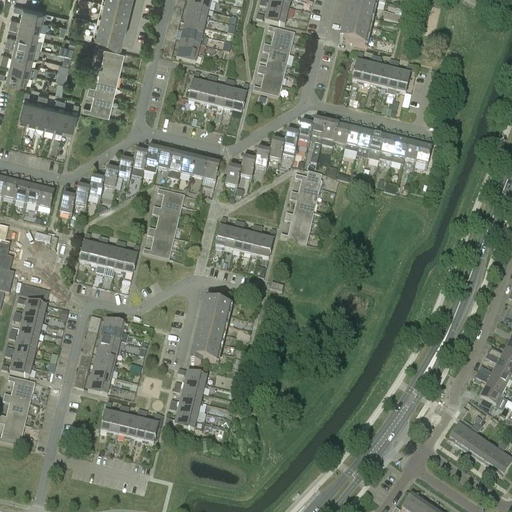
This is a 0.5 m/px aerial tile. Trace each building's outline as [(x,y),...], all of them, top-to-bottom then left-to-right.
[(97,32),(100,33),(98,42),(116,46),(117,43),(120,43),(121,37),(118,36),(126,0),(104,0),(102,10),(101,15),(97,32)] [(213,4),(210,3),(198,0),(190,0),(189,7),(208,12),(210,6),(213,7),(213,4)] [(293,4),(294,1),(288,0),(269,0),(269,4),(288,9),(290,4),(293,4)] [(353,0),(343,43),(364,48),(374,8),(376,0),(353,0)] [(288,9),(269,4),(267,13),(289,19),(290,17),(286,17),(288,9)] [(207,19),(208,12),(189,7),(187,16),(209,21),(209,20),(207,19)] [(23,8),(21,17),(43,22),(43,21),(41,20),(43,13),(23,8)] [(267,13),(264,22),(284,27),(285,21),(288,22),(289,19),(267,13)] [(185,25),(204,29),(205,24),(208,24),(209,21),(187,16),(185,25)] [(18,26),(38,31),(40,25),(42,25),(43,22),(21,17),(18,26)] [(202,37),(204,29),(185,25),(182,33),(205,39),(205,37),(202,37)] [(16,35),(36,40),(38,31),(18,26),(16,35)] [(272,41),(292,46),(294,35),(268,28),(267,33),(274,35),(272,41)] [(180,42),(200,47),(205,48),(207,40),(205,39),(182,33),(180,42)] [(14,44),(40,50),(42,42),(36,40),(16,35),(14,44)] [(292,46),(272,41),(271,47),(263,46),(262,49),(289,56),(292,46)] [(178,51),(200,57),(201,55),(198,54),(200,47),(180,42),(178,51)] [(40,50),(14,44),(12,53),(32,57),(34,49),(40,50)] [(74,50),(64,47),(62,56),(71,58),(74,50)] [(102,60),(122,64),(124,53),(98,47),(97,52),(104,53),(102,60)] [(289,56),(262,49),(261,54),(268,55),(267,62),(286,67),(289,56)] [(200,57),(178,51),(176,60),(195,65),(197,59),(200,60),(200,57)] [(34,58),(32,57),(12,53),(10,61),(30,66),(31,60),(34,60),(34,58)] [(93,69),(119,75),(122,64),(102,60),(100,66),(94,65),(93,69)] [(8,70),(30,75),(31,74),(28,73),(30,66),(10,61),(8,70)] [(286,67),(267,62),(265,69),(258,67),(257,70),(284,77),(286,67)] [(358,84),(359,84),(358,87),(360,87),(365,64),(356,62),(351,82),(358,84)] [(365,64),(360,87),(362,88),(363,85),(369,86),(374,67),(365,64)] [(369,86),(376,88),(376,91),(377,91),(383,69),(374,67),(369,86)] [(97,81),(117,86),(119,75),(93,69),(92,73),(99,74),(97,81)] [(383,69),(377,91),(380,92),(381,89),(387,91),(392,71),(383,69)] [(30,75),(8,70),(6,80),(26,84),(27,77),(30,78),(30,75)] [(284,77),(257,70),(256,75),(263,77),(262,83),(281,88),(284,77)] [(392,71),(387,91),(388,91),(386,96),(395,98),(401,73),(392,71)] [(410,75),(401,73),(395,98),(395,96),(397,96),(398,93),(405,95),(410,75)] [(88,90),(114,96),(117,86),(97,81),(95,88),(89,86),(88,90)] [(196,107),(201,85),(192,82),(187,102),(195,104),(194,106),(196,107)] [(281,88),(262,83),(260,90),(253,88),(252,92),(267,96),(271,97),(278,98),(281,88)] [(199,105),(206,106),(210,87),(201,85),(196,107),(199,108),(199,105)] [(210,87),(206,106),(212,108),(212,111),(214,111),(219,89),(210,87)] [(217,109),(223,111),(228,91),(219,89),(214,111),(216,112),(217,109)] [(92,102),(112,107),(114,96),(88,90),(87,94),(94,96),(92,102)] [(228,91),(223,111),(230,112),(229,115),(232,116),(237,93),(228,91)] [(246,96),(237,93),(232,116),(234,116),(234,113),(241,115),(246,96)] [(24,124),(27,125),(32,103),(23,100),(18,120),(25,122),(24,124)] [(109,118),(112,107),(92,102),(90,109),(83,107),(82,112),(109,118)] [(32,103),(27,125),(29,125),(29,123),(36,124),(41,105),(32,103)] [(41,105),(36,124),(43,126),(42,128),(44,129),(50,107),(41,105)] [(50,107),(44,129),(47,130),(47,127),(54,129),(58,109),(50,107)] [(381,116),(389,118),(391,112),(386,111),(387,108),(384,107),(381,116)] [(58,109),(54,129),(60,130),(60,133),(62,133),(67,111),(58,109)] [(67,111),(62,133),(64,134),(65,131),(72,133),(76,113),(67,111)] [(311,138),(310,144),(322,147),(327,124),(321,123),(320,115),(317,114),(314,126),(311,138)] [(339,127),(333,125),(331,118),(328,117),(327,124),(322,147),(333,150),(335,144),(339,127)] [(314,126),(308,124),(306,119),(303,119),(301,127),(299,128),(300,132),(299,136),(298,142),(307,144),(307,148),(309,148),(311,138),(314,126)] [(350,130),(344,128),(343,121),(340,120),(339,127),(335,144),(344,146),(343,150),(345,151),(350,130)] [(362,132),(356,131),(355,124),(352,123),(350,130),(345,151),(345,152),(357,155),(358,149),(358,150),(362,132)] [(374,135),(368,134),(366,126),(364,126),(362,132),(358,150),(367,152),(366,156),(369,156),(370,152),(374,135)] [(288,127),(287,133),(286,136),(284,137),(285,141),(285,145),(283,151),(293,153),(292,157),(294,157),(298,142),(299,136),(293,135),(291,128),(288,127)] [(375,129),(374,135),(370,152),(369,156),(367,161),(379,164),(379,162),(380,162),(382,155),(386,138),(379,136),(378,129),(375,129)] [(387,131),(386,138),(382,155),(380,162),(392,165),(393,158),(397,141),(391,139),(390,132),(387,131)] [(409,143),(403,142),(401,135),(399,134),(397,141),(393,158),(392,165),(403,167),(405,161),(409,143)] [(274,136),(273,142),(272,145),(270,146),(271,150),(270,154),(269,160),(279,162),(278,166),(280,166),(283,151),(285,145),(278,143),(277,137),(274,136)] [(410,137),(409,143),(405,161),(414,163),(413,167),(416,168),(416,164),(420,146),(414,145),(413,137),(410,137)] [(422,140),(421,146),(420,146),(416,164),(426,166),(425,170),(427,170),(433,149),(426,148),(424,140),(422,140)] [(162,151),(155,150),(153,144),(151,143),(148,155),(146,166),(155,168),(154,172),(157,173),(158,169),(163,146),(162,151)] [(259,145),(258,151),(257,153),(255,155),(256,159),(256,162),(254,169),(264,171),(263,175),(265,175),(269,160),(270,154),(264,152),(262,146),(259,145)] [(148,155),(142,154),(140,147),(138,146),(135,155),(134,156),(135,159),(134,164),(133,169),(142,172),(141,176),(143,176),(145,166),(146,166),(148,155)] [(173,154),(168,152),(165,146),(163,146),(158,169),(167,171),(166,175),(168,175),(169,171),(175,148),(173,154)] [(185,157),(179,155),(177,149),(175,148),(169,171),(179,174),(178,177),(180,178),(181,174),(187,151),(185,157)] [(197,159),(191,158),(189,151),(187,151),(181,174),(191,176),(190,180),(192,181),(193,177),(198,153),(197,159)] [(209,162),(203,161),(201,154),(198,153),(193,177),(202,179),(201,183),(204,183),(210,156),(209,162)] [(251,181),(253,174),(254,169),(256,162),(249,161),(247,154),(245,154),(243,162),(241,163),(242,167),(241,171),(240,177),(250,180),(249,184),(251,184),(251,181)] [(319,156),(312,155),(310,164),(317,166),(319,156)] [(134,164),(128,163),(126,156),(123,156),(121,164),(119,165),(120,169),(119,173),(120,173),(118,179),(128,181),(127,185),(129,185),(132,169),(133,169),(134,164)] [(212,156),(210,156),(204,183),(203,186),(215,189),(220,165),(214,164),(212,156)] [(241,171),(236,170),(233,163),(231,162),(225,187),(235,189),(235,193),(236,193),(240,177),(241,171)] [(109,164),(107,170),(107,173),(105,174),(106,178),(105,182),(104,188),(113,190),(112,194),(114,194),(118,179),(120,173),(119,173),(113,172),(111,165),(109,164)] [(334,178),(336,170),(329,169),(327,176),(334,178)] [(94,173),(93,179),(92,182),(90,183),(91,187),(90,191),(89,196),(99,199),(98,202),(100,203),(103,188),(104,188),(105,182),(99,181),(97,174),(94,173)] [(301,184),(320,188),(322,182),(320,182),(322,176),(307,173),(306,179),(295,176),(295,181),(302,182),(301,184)] [(9,175),(8,182),(4,199),(13,202),(12,205),(14,206),(15,202),(21,178),(19,184),(13,183),(11,176),(9,175)] [(350,184),(361,187),(363,181),(363,180),(352,177),(350,184)] [(27,205),(32,181),(31,187),(25,186),(23,179),(21,178),(15,202),(24,204),(24,208),(26,209),(27,205)] [(39,208),(44,184),(43,190),(36,188),(34,181),(32,181),(27,205),(36,207),(36,211),(38,212),(39,208)] [(80,182),(78,188),(78,191),(75,192),(76,196),(75,200),(74,205),(84,208),(83,211),(85,212),(89,196),(90,191),(84,189),(82,183),(80,182)] [(47,214),(50,214),(55,193),(48,191),(46,184),(44,184),(39,208),(48,210),(47,214)] [(291,194),(317,200),(320,188),(301,184),(299,195),(291,194)] [(390,186),(387,192),(394,195),(396,188),(390,186)] [(65,191),(64,197),(59,214),(69,217),(68,220),(70,221),(74,205),(75,200),(69,198),(67,191),(65,191)] [(163,204),(181,208),(184,197),(158,191),(157,196),(164,197),(163,204)] [(296,207),(315,212),(317,200),(291,194),(289,202),(297,204),(296,207)] [(152,213),(179,219),(181,208),(163,204),(161,210),(153,208),(152,213)] [(106,209),(99,207),(98,216),(107,211),(106,209)] [(286,217),(312,223),(315,212),(296,207),(294,216),(286,215),(286,217)] [(158,225),(176,229),(179,219),(152,213),(151,216),(159,218),(158,225)] [(290,230),(309,235),(312,223),(286,217),(284,223),(291,224),(290,230)] [(147,234),(174,240),(176,229),(158,225),(156,231),(148,230),(147,234)] [(9,295),(13,282),(14,274),(9,273),(13,259),(7,258),(10,245),(5,243),(8,230),(0,227),(0,311),(1,312),(5,294),(9,295)] [(219,228),(215,248),(222,249),(224,250),(229,230),(219,228)] [(229,230),(224,250),(226,250),(233,252),(238,233),(229,230)] [(309,235),(290,230),(288,237),(281,236),(280,240),(307,247),(309,235)] [(238,233),(233,252),(239,253),(242,254),(246,235),(238,233)] [(152,246),(171,250),(174,240),(147,234),(146,238),(154,240),(152,246)] [(246,235),(242,254),(244,255),(251,256),(255,237),(246,235)] [(255,237),(251,256),(257,258),(259,258),(264,239),(255,237)] [(264,239),(259,258),(261,259),(262,259),(269,260),(273,241),(264,239)] [(79,263),(86,265),(86,269),(87,269),(93,246),(84,244),(79,263)] [(97,268),(102,248),(93,246),(87,269),(90,270),(91,266),(97,268)] [(171,250),(152,246),(151,253),(143,251),(142,255),(169,261),(171,250)] [(97,268),(104,270),(103,273),(105,273),(110,250),(102,248),(97,268)] [(114,272),(119,252),(110,250),(105,273),(108,274),(108,271),(114,272)] [(114,272),(122,274),(121,277),(122,277),(128,254),(119,252),(114,272)] [(128,254),(122,277),(125,278),(126,275),(132,276),(137,257),(128,254)] [(272,283),(270,290),(282,293),(284,286),(272,283)] [(223,296),(220,305),(209,303),(195,359),(192,359),(190,365),(201,367),(202,362),(216,365),(224,330),(226,325),(230,308),(227,307),(229,298),(223,296)] [(25,312),(47,317),(48,315),(46,315),(47,308),(28,303),(25,312)] [(62,311),(59,320),(65,322),(68,313),(62,311)] [(23,321),(43,325),(44,319),(47,320),(47,317),(25,312),(23,321)] [(21,330),(43,335),(43,333),(41,332),(43,325),(23,321),(21,330)] [(102,331),(125,336),(125,334),(123,334),(125,326),(104,321),(102,331)] [(19,338),(38,343),(40,337),(42,337),(43,335),(21,330),(19,338)] [(100,340),(126,346),(128,337),(125,337),(125,336),(102,331),(100,340)] [(17,347),(38,352),(39,350),(37,349),(38,343),(19,338),(17,347)] [(119,351),(120,345),(126,346),(100,340),(98,348),(120,354),(121,353),(118,352),(119,351)] [(34,361),(36,354),(38,355),(38,352),(17,347),(15,356),(34,361)] [(96,357),(116,362),(117,356),(120,356),(120,354),(98,348),(96,357)] [(488,355),(511,367),(511,355),(505,352),(503,356),(491,350),(488,355)] [(511,367),(488,355),(485,361),(497,367),(495,371),(511,379),(511,367)] [(13,365),(34,370),(35,367),(33,367),(34,361),(15,356),(13,365)] [(114,369),(116,362),(96,357),(94,366),(116,371),(117,369),(114,369)] [(34,370),(13,365),(10,374),(30,379),(31,372),(34,372),(34,370)] [(91,375),(111,380),(113,374),(115,374),(116,371),(94,366),(91,375)] [(478,374),(506,389),(511,379),(495,371),(493,375),(481,369),(478,374)] [(87,374),(78,371),(76,379),(86,381),(87,374)] [(188,373),(186,383),(207,388),(208,386),(206,386),(207,378),(188,373)] [(485,390),(501,399),(506,389),(478,374),(475,380),(487,386),(485,390)] [(110,386),(111,380),(91,375),(89,384),(112,389),(112,387),(110,386)] [(13,391),(33,396),(35,385),(9,379),(8,383),(15,385),(13,391)] [(186,383),(183,392),(203,396),(204,391),(206,391),(207,388),(186,383)] [(112,389),(89,384),(87,393),(107,398),(109,391),(111,392),(112,389)] [(501,399),(485,390),(480,400),(482,401),(478,409),(487,416),(492,407),(496,408),(501,399)] [(4,400),(30,407),(33,396),(13,391),(12,398),(5,396),(4,400)] [(183,392),(181,400),(203,406),(203,404),(201,404),(203,396),(183,392)] [(28,417),(30,407),(4,400),(3,404),(10,406),(8,412),(28,417)] [(203,406),(181,400),(179,409),(199,414),(200,408),(202,409),(203,406)] [(197,421),(199,414),(179,409),(177,418),(199,423),(199,422),(197,421)] [(460,424),(468,413),(463,410),(456,421),(460,424)] [(0,418),(0,421),(25,428),(28,417),(8,412),(7,419),(0,418)] [(105,413),(100,433),(107,435),(107,438),(109,438),(114,415),(110,414),(105,413)] [(114,415),(109,438),(111,439),(112,436),(118,438),(123,418),(118,416),(114,415)] [(123,418),(118,438),(125,439),(124,442),(127,442),(132,420),(128,419),(123,418)] [(177,418),(175,427),(194,432),(196,426),(198,426),(199,423),(177,418)] [(473,424),(475,425),(478,427),(481,422),(477,418),(473,424)] [(132,420),(127,442),(129,443),(129,440),(136,442),(141,422),(136,421),(132,420)] [(167,420),(164,432),(171,433),(174,422),(167,420)] [(22,438),(25,428),(0,421),(0,426),(5,427),(3,434),(22,438)] [(141,422),(136,442),(143,443),(142,446),(144,447),(150,424),(145,423),(141,422)] [(150,424),(144,447),(146,447),(147,444),(154,446),(159,426),(154,425),(150,424)] [(496,452),(475,438),(481,429),(478,427),(475,425),(469,434),(458,426),(447,443),(453,447),(455,444),(497,473),(496,476),(502,480),(511,464),(511,463),(502,456),(508,447),(502,443),(496,452)] [(3,434),(2,440),(0,439),(0,444),(20,449),(22,438),(3,434)] [(401,510),(404,511),(433,511),(417,500),(418,498),(412,494),(401,510)]
